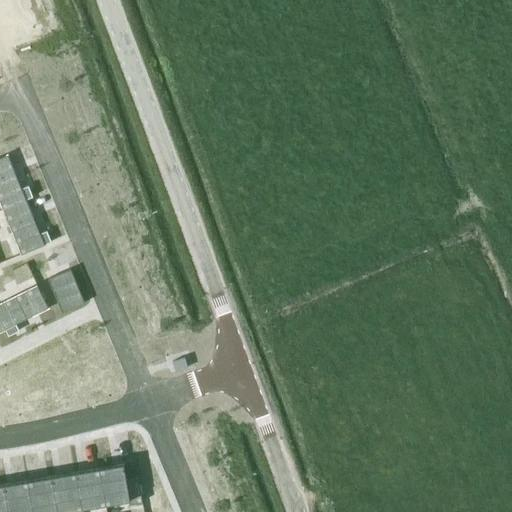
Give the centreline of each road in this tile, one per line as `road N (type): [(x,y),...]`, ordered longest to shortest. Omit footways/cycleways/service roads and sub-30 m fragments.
road 1 (tertiary): [(243,366),(106,0)]
road 2 (residential): [(148,403),(11,87),(0,93)]
road 3 (tertiary): [(297,511),(243,366)]
road 4 (residential): [(148,403),(0,429)]
